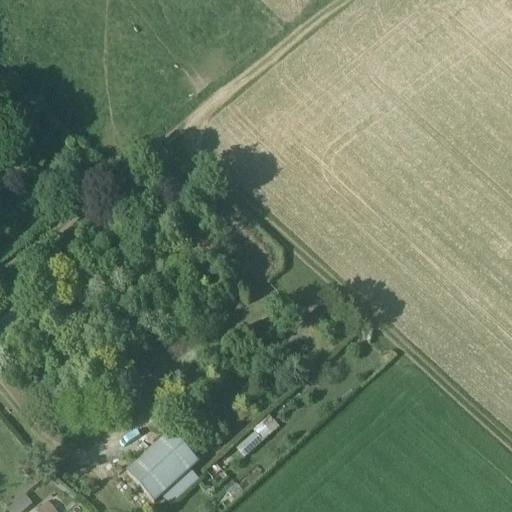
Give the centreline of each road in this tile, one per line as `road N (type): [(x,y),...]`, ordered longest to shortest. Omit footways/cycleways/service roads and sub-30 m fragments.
road 1 (track): [(126,174),(339,0)]
road 2 (track): [(0,273),(126,174)]
